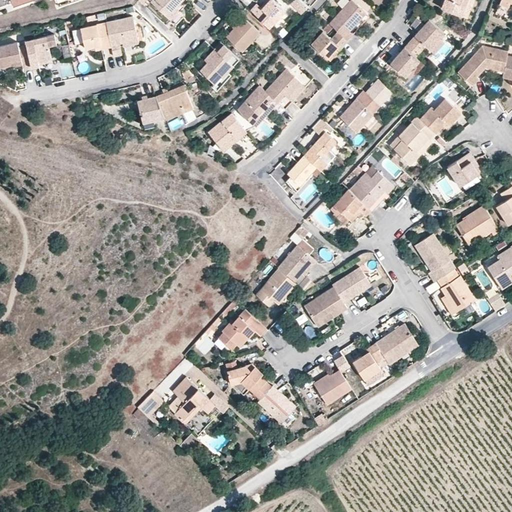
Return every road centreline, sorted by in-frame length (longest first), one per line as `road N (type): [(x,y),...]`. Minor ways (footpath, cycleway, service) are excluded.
road 1 (residential): [(408,0),(258,167),(300,217)]
road 2 (residential): [(422,369),(210,511)]
road 3 (residential): [(225,0),(185,43),(145,68),(24,97)]
road 4 (residential): [(408,289),(302,359),(283,352)]
road 5 (track): [(0,193),(21,219),(27,259),(0,326)]
